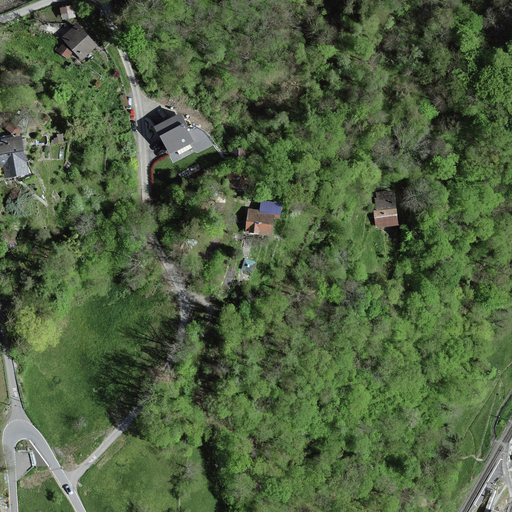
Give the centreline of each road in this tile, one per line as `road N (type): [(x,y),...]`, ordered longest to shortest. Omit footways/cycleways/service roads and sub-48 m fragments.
road 1 (residential): [(66,485),(139,406),(185,319),(148,223),(135,90),(101,0)]
road 2 (track): [(185,304),(210,306),(199,375),(228,511)]
